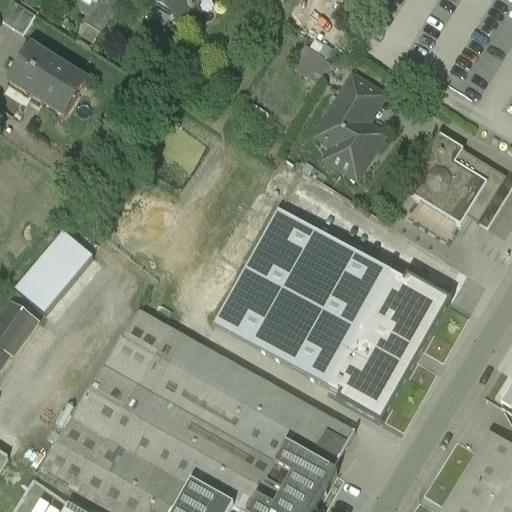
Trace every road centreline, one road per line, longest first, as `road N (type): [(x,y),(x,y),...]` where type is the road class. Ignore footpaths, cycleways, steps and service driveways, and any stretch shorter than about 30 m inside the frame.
road 1 (residential): [(511,298),(378,511)]
road 2 (unclassified): [(0,405),(105,280)]
